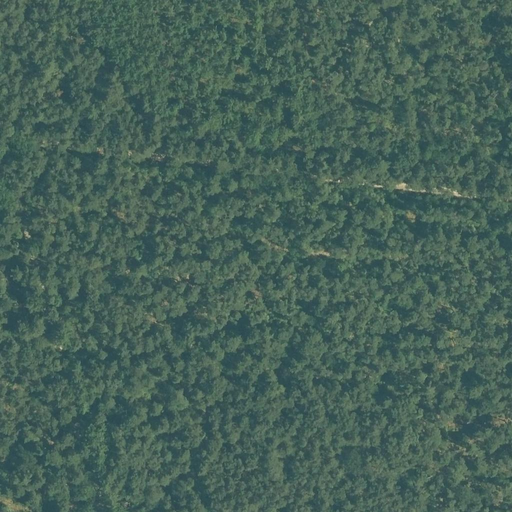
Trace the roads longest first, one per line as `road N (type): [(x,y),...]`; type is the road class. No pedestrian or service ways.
road 1 (track): [(511,191),(0,136)]
road 2 (track): [(100,511),(0,144)]
